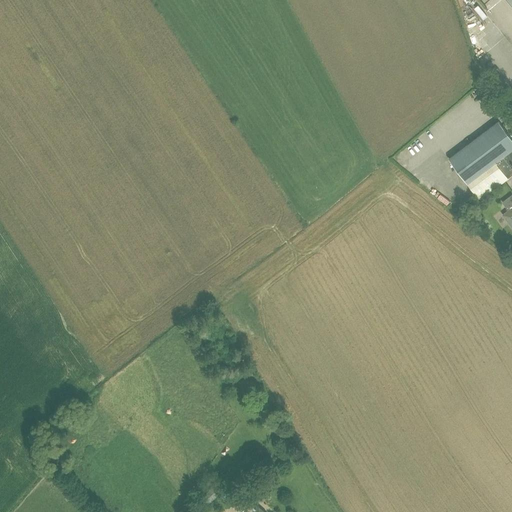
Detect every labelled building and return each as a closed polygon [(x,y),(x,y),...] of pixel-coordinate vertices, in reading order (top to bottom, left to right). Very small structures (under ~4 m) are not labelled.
[(511,150),(511,138),(499,121),(449,159),(468,184),(511,150)] [(511,150),(468,184),(480,201),(511,176),(511,150)] [(503,215),(511,226),(511,195),(503,202),(509,210),(503,215)] [(207,504),(218,495),(212,488),(201,497),(207,504)] [(268,495),(264,491),(259,498),(263,501),(268,495)] [(248,509),(245,511),(262,511),(245,497),(240,503),(236,508),(241,511),(242,511),(246,508),(248,509)]
